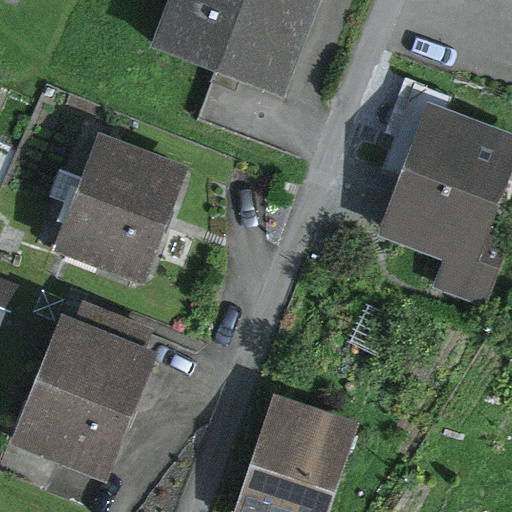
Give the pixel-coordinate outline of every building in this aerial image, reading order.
[(309,0),(185,0),(169,45),(278,85),(309,0)] [(511,147),(511,138),(420,105),(378,219),(453,246),(443,273),(489,290),(511,227),(511,219),(489,211),(511,147)] [(176,178),(103,152),(69,249),(141,275),(176,178)] [(141,366),(66,335),(14,459),(89,491),(141,366)] [(322,511),(356,424),(274,393),(229,511),(322,511)]
